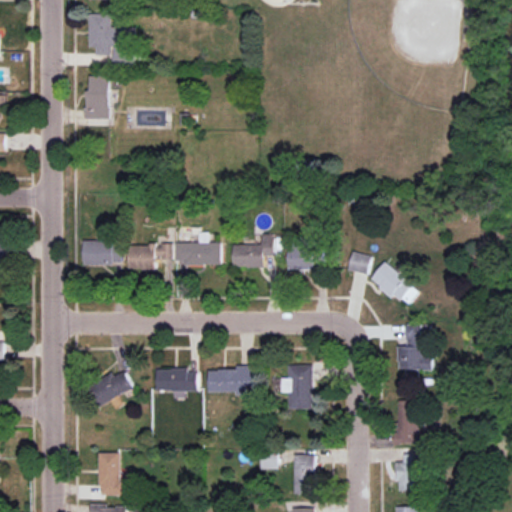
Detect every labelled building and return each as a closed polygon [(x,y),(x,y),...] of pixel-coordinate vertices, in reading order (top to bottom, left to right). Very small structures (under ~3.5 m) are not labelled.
[(114,65),(134,66),(135,26),(113,26),(113,13),(91,13),(90,46),(98,46),(98,54),(114,54),(114,65)] [(112,118),(112,75),(89,75),(89,118),(112,118)] [(7,132),(0,132),(0,151),(8,152),(7,132)] [(264,243),(235,244),(236,267),(266,266),(266,255),(276,255),(276,233),(263,234),(264,243)] [(322,268),(321,236),(303,237),(303,246),(289,247),(290,269),(322,268)] [(0,240),(0,271),(8,271),(8,240),(0,240)] [(85,265),(124,264),(124,240),(85,240),(85,265)] [(224,263),(223,241),(178,242),(178,264),(224,263)] [(131,269),(158,268),(158,258),(176,258),(176,244),(130,244),(131,269)] [(370,274),(374,255),(355,251),(351,270),(370,274)] [(395,297),(398,293),(411,304),(423,290),(387,261),(373,279),(395,297)] [(400,345),(399,368),(434,369),(435,356),(427,356),(427,337),(431,337),(432,324),(409,324),(408,346),(400,345)] [(290,408),(314,409),(315,365),(290,364),(289,377),(283,377),(282,391),(290,392),(290,408)] [(210,368),(210,391),(238,391),(238,395),(255,395),(254,367),(210,368)] [(199,390),(199,372),(190,371),(190,368),(159,368),(158,390),(199,390)] [(92,384),(102,404),(135,388),(126,371),(116,376),(115,373),(92,384)] [(398,443),(421,443),(421,431),(424,431),(425,400),(398,400),(398,443)] [(122,452),(101,452),(100,494),(122,495),(122,452)] [(421,490),(422,453),(405,453),(405,461),(399,461),(399,490),(421,490)] [(296,494),(317,493),(316,454),(296,454),(296,494)]
